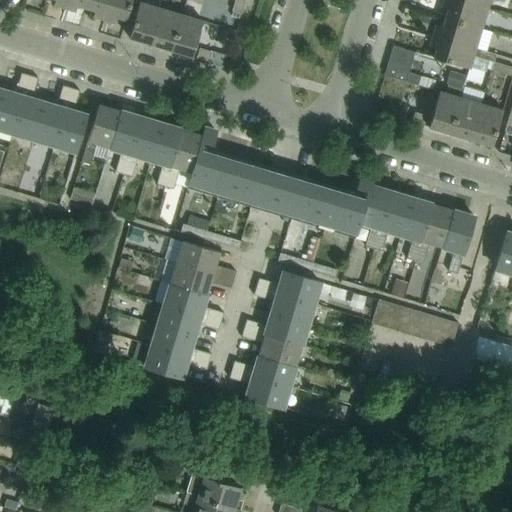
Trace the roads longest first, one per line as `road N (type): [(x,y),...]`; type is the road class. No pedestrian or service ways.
road 1 (residential): [(264,113),(0,33)]
road 2 (residential): [(216,381),(295,123)]
road 3 (residential): [(511,188),(324,131)]
road 4 (residential): [(324,131),(365,0)]
